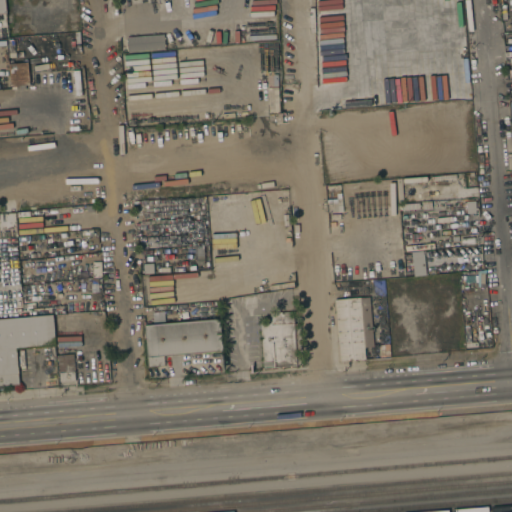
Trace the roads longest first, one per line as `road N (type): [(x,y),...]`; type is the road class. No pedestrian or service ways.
road 1 (residential): [(132,415),(97,0)]
road 2 (residential): [(511,325),(482,0)]
road 3 (residential): [(0,173),(309,139)]
road 4 (residential): [(327,397),(309,139)]
road 5 (secondary): [(0,427),(214,406)]
